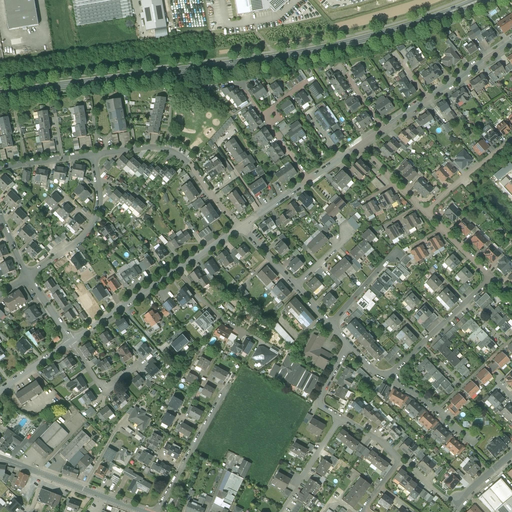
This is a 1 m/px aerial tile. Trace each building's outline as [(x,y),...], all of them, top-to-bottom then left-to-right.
[(3,0),(9,30),(39,25),(34,0),(3,0)] [(129,0),(72,0),(77,27),(133,17),(129,0)] [(148,0),(141,1),(143,13),(144,19),(146,31),(166,28),(161,0),(148,0)] [(263,0),(248,0),(250,13),(268,10),(270,8),(263,0)] [(263,0),(270,8),(274,13),(288,0),(263,0)] [(511,14),(498,24),(500,26),(504,32),(504,33),(511,27),(511,14)] [(489,26),(481,32),(481,33),(476,36),(480,43),(484,40),(487,43),(496,37),(489,26)] [(500,26),(494,29),(499,35),(504,32),(500,26)] [(478,28),(472,31),(476,36),(481,33),(481,32),(478,28)] [(472,31),(467,35),(470,40),(476,36),(472,31)] [(452,32),(447,36),(451,41),(456,37),(452,32)] [(472,43),(465,48),(469,55),(477,50),(472,43)] [(449,55),(441,61),(447,68),(455,62),(456,64),(460,60),(454,53),(450,48),(450,49),(446,52),(449,55)] [(408,55),(406,56),(408,59),(409,59),(410,61),(419,55),(415,50),(408,55)] [(389,55),(383,59),(386,64),(392,60),(389,55)] [(419,55),(410,61),(411,63),(411,65),(413,67),(419,63),(422,60),(419,55)] [(386,64),(384,65),(387,71),(396,65),(395,63),(395,61),(393,59),(392,60),(386,64)] [(499,63),(490,70),(492,73),(495,77),(496,76),(504,71),(505,70),(503,69),(499,63)] [(364,71),(360,65),(351,71),(353,74),(355,77),(363,72),(364,71)] [(396,65),(387,71),(391,76),(401,70),(399,67),(398,67),(396,65)] [(442,75),(435,65),(430,69),(436,78),(438,76),(439,76),(442,75)] [(436,78),(430,69),(421,75),(428,84),(430,83),(430,81),(436,78)] [(330,71),(325,74),(329,79),(333,76),(330,71)] [(333,76),(329,79),(332,85),(341,79),(339,77),(340,75),(338,73),(333,76)] [(495,77),(492,73),(488,76),(491,79),(494,83),(498,80),(496,76),(495,77)] [(482,75),(476,79),(482,88),(488,84),(482,75)] [(400,80),(398,82),(400,85),(401,85),(406,81),(407,81),(404,77),(400,80)] [(341,79),(332,85),(336,90),(344,84),(343,82),(343,80),(342,78),(341,79)] [(362,85),(361,85),(365,91),(374,85),(374,84),(370,79),(368,80),(362,85)] [(476,79),(470,83),(476,92),(482,88),(476,79)] [(406,81),(401,85),(402,87),(403,87),(406,91),(402,94),(404,97),(405,96),(406,98),(416,92),(411,85),(409,86),(406,81)] [(282,93),(276,83),(270,87),(273,92),(277,97),(282,93)] [(316,83),(309,88),(316,98),(323,93),(316,83)] [(267,94),(261,84),(256,88),(262,97),(267,94)] [(344,84),(336,90),(339,95),(344,92),(349,89),(347,86),(346,86),(344,84)] [(374,85),(365,91),(367,93),(367,94),(368,97),(374,93),(378,90),(374,85)] [(233,88),(223,90),(221,91),(226,97),(228,95),(227,95),(235,90),(233,88)] [(262,97),(256,88),(251,91),(253,95),(257,100),(262,97)] [(460,92),(458,93),(457,92),(451,96),(452,97),(456,103),(456,104),(457,104),(462,101),(463,101),(464,102),(465,103),(468,101),(468,100),(467,98),(468,97),(467,95),(463,89),(463,88),(460,90),(459,91),(460,92)] [(235,90),(227,95),(228,95),(231,100),(232,99),(240,93),(239,93),(236,89),(235,90)] [(240,93),(232,99),(235,103),(244,97),(241,92),(239,93),(240,93)] [(302,92),(294,98),(301,107),(307,103),(309,102),(306,98),(302,92)] [(244,97),(235,103),(238,108),(247,101),(244,97)] [(383,97),(375,102),(378,105),(385,100),(383,97)] [(120,99),(107,102),(108,113),(109,113),(111,123),(113,134),(126,131),(125,120),(124,120),(122,110),(120,99)] [(354,100),(347,105),(351,112),(353,111),(354,111),(356,110),(357,108),(360,106),(358,103),(356,99),(354,100)] [(378,105),(375,107),(377,110),(378,109),(379,111),(378,112),(381,116),(391,109),(390,108),(390,107),(390,104),(387,100),(386,100),(385,100),(378,105)] [(289,101),(281,107),(286,115),(295,109),(292,105),(289,101)] [(444,101),(436,106),(441,113),(449,107),(444,101)] [(319,112),(315,114),(315,116),(318,120),(327,114),(324,108),(323,108),(319,112)] [(247,114),(243,117),(246,121),(256,114),(253,110),(247,114)] [(47,111),(38,113),(34,113),(35,119),(39,119),(48,117),(47,111)] [(428,112),(420,118),(424,124),(426,127),(430,124),(428,122),(433,119),(428,112)] [(452,112),(448,114),(452,120),(456,117),(452,112)] [(365,113),(360,116),(367,126),(372,122),(365,113)] [(256,114),(246,121),(249,125),(258,119),(258,118),(256,114)] [(327,114),(318,120),(322,125),(331,119),(327,114)] [(360,116),(355,120),(357,122),(362,129),(367,126),(360,116)] [(424,124),(420,118),(415,121),(420,127),(424,124)] [(258,119),(249,125),(251,127),(251,128),(252,130),(256,128),(262,124),(258,119)] [(331,119),(322,125),(325,130),(326,130),(329,128),(335,125),(335,124),(331,119)] [(283,121),(276,126),(279,130),(287,125),(283,121)] [(297,122),(290,128),(292,131),(300,126),(297,122)] [(9,123),(0,125),(1,131),(11,129),(9,123)] [(453,129),(448,123),(445,125),(450,131),(453,129)] [(503,123),(497,128),(503,136),(506,133),(507,134),(509,132),(508,132),(510,130),(505,125),(503,123)] [(445,125),(444,124),(441,127),(447,134),(450,131),(445,125)] [(495,131),(489,124),(487,126),(489,129),(493,132),(495,131)] [(300,126),(292,131),(293,132),(289,135),(294,142),(297,140),(298,141),(302,139),(301,138),(300,137),(303,135),(300,131),(303,129),(300,126)] [(338,126),(331,131),(334,135),(339,131),(341,130),(338,126)] [(415,131),(410,126),(405,132),(412,139),(413,140),(418,134),(415,131)] [(425,133),(419,127),(415,131),(418,134),(421,137),(425,133)] [(11,129),(1,131),(3,137),(10,135),(12,135),(11,129)] [(261,132),(256,136),(259,141),(268,134),(267,132),(267,131),(266,129),(261,132)] [(493,132),(489,129),(485,133),(487,135),(485,137),(485,138),(487,141),(488,141),(492,146),(499,140),(493,132)] [(334,135),(329,137),(335,145),(344,139),(344,138),(341,134),(339,131),(334,135)] [(405,132),(404,131),(398,137),(402,141),(406,145),(406,144),(409,147),(412,144),(409,141),(412,139),(405,132)] [(268,134),(259,141),(263,146),(268,143),(273,139),(271,137),(270,137),(268,134)] [(3,137),(1,137),(2,143),(11,141),(10,135),(3,137)] [(233,139),(225,145),(227,149),(228,148),(233,155),(232,156),(235,159),(243,154),(233,139)] [(398,145),(392,140),(387,145),(395,153),(400,147),(398,145)] [(11,141),(2,143),(4,149),(12,147),(13,147),(11,141)] [(406,145),(402,141),(400,143),(407,149),(409,147),(406,144),(406,145)] [(490,147),(484,141),(481,142),(487,150),(490,147)] [(487,150),(481,142),(474,148),(475,149),(474,150),(477,153),(478,152),(480,155),(484,152),(484,151),(486,149),(487,150)] [(407,149),(400,143),(398,145),(400,147),(404,152),(407,149)] [(387,145),(386,144),(380,150),(384,154),(388,158),(391,155),(392,156),(394,156),(396,154),(395,153),(387,145)] [(271,148),(267,151),(271,156),(280,150),(276,145),(271,148)] [(280,150),(271,156),(274,161),(274,162),(279,159),(284,155),(280,150)] [(472,160),(463,151),(459,155),(461,157),(455,162),(457,164),(461,170),(472,160)] [(243,154),(235,159),(238,165),(242,162),(248,158),(247,157),(244,153),(243,154)] [(388,158),(384,154),(382,156),(389,162),(391,160),(388,158)] [(129,163),(122,156),(116,163),(116,164),(123,170),(126,166),(129,163)] [(248,158),(242,162),(244,165),(252,159),(249,156),(247,157),(248,158)] [(217,158),(215,158),(209,162),(218,174),(225,169),(217,158)] [(129,163),(126,166),(131,170),(137,163),(133,159),(129,163)] [(252,159),(244,165),(246,168),(252,164),(252,165),(255,163),(252,159)] [(452,163),(449,160),(446,162),(448,164),(449,164),(452,168),(455,166),(452,163)] [(209,162),(209,161),(208,161),(207,161),(206,162),(205,163),(203,165),(203,166),(204,168),(203,168),(209,176),(211,179),(218,174),(209,162)] [(359,161),(355,166),(354,165),(352,167),(353,167),(350,170),(354,174),(360,180),(369,171),(359,161)] [(406,162),(402,166),(399,170),(404,175),(411,169),(412,168),(406,162)] [(137,163),(131,170),(135,174),(137,171),(141,167),(137,163)] [(511,165),(510,163),(493,176),(497,181),(511,168),(511,165)] [(141,167),(137,171),(142,175),(144,173),(148,168),(143,164),(141,167)] [(246,168),(242,170),(246,176),(255,169),(252,165),(252,164),(246,168)] [(448,164),(443,169),(442,168),(450,178),(456,172),(452,168),(449,164),(448,164)] [(290,165),(285,168),(291,177),(296,174),(290,165)] [(155,170),(150,166),(148,168),(144,173),(148,177),(151,174),(155,170)] [(155,170),(151,174),(155,178),(158,175),(162,171),(157,167),(155,170)] [(162,171),(158,175),(163,179),(171,169),(169,171),(165,167),(162,171)] [(261,168),(256,171),(259,177),(264,174),(261,168)] [(291,177),(285,168),(280,172),(287,181),(291,177)] [(450,178),(442,168),(436,173),(436,174),(439,178),(443,182),(449,177),(450,178)] [(171,169),(163,179),(162,179),(163,180),(166,183),(167,183),(169,180),(176,173),(171,169)] [(417,174),(411,169),(404,175),(403,177),(409,182),(413,178),(417,174)] [(343,172),(342,171),(337,176),(346,185),(349,188),(349,187),(349,188),(352,185),(353,184),(353,183),(352,182),(351,181),(351,180),(348,177),(343,172)] [(30,173),(24,172),(22,181),(29,182),(30,173)] [(287,181),(280,172),(276,175),(275,175),(279,180),(282,184),(287,181)] [(419,172),(417,174),(413,178),(415,180),(421,174),(419,172)] [(436,173),(435,172),(431,175),(437,180),(439,178),(436,174),(436,173)] [(187,174),(182,177),(186,183),(190,179),(187,174)] [(421,174),(415,180),(417,182),(421,179),(424,176),(421,174)] [(5,175),(0,180),(0,187),(9,179),(5,175)] [(346,185),(337,176),(333,181),(339,187),(341,190),(346,185)] [(385,187),(375,178),(371,182),(379,190),(385,187)] [(9,179),(0,187),(4,192),(9,187),(13,182),(9,179)] [(262,179),(249,188),(254,196),(267,187),(262,179)] [(421,179),(417,182),(413,186),(419,192),(426,184),(421,179)] [(511,182),(510,180),(503,187),(511,197),(511,182)] [(189,182),(181,188),(186,195),(194,189),(189,182)] [(426,184),(419,192),(426,198),(431,193),(433,190),(426,184)] [(91,195),(81,185),(77,189),(87,199),(91,195)] [(228,185),(221,190),(225,196),(232,191),(228,185)] [(436,187),(433,190),(431,193),(434,196),(439,190),(436,187)] [(87,199),(77,189),(74,192),(84,202),(87,199)] [(194,189),(186,195),(190,202),(199,196),(194,189)] [(123,196),(116,190),(113,194),(110,198),(116,204),(119,201),(123,196)] [(235,191),(228,196),(232,203),(240,198),(235,191)] [(393,197),(390,191),(384,194),(390,204),(391,204),(393,208),(398,205),(396,201),(393,197)] [(8,196),(3,201),(7,205),(16,196),(12,192),(8,196)] [(51,198),(46,203),(50,206),(59,196),(56,193),(51,198)] [(129,198),(125,194),(123,196),(119,201),(123,205),(124,204),(129,198)] [(307,197),(304,194),(303,194),(299,198),(299,200),(303,204),(303,205),(305,207),(306,207),(306,208),(312,203),(307,197)] [(390,204),(384,194),(379,197),(382,203),(385,208),(390,204)] [(16,196),(7,205),(11,209),(16,204),(20,199),(16,196)] [(59,196),(50,206),(53,210),(57,206),(63,200),(59,196)] [(240,198),(232,203),(239,213),(242,212),(243,212),(244,211),(245,210),(244,210),(247,208),(246,207),(246,206),(245,205),(244,204),(247,203),(242,196),(240,198)] [(129,198),(124,204),(122,207),(126,211),(129,208),(130,206),(135,201),(131,197),(129,198)] [(197,205),(202,201),(200,198),(191,204),(193,208),(197,205)] [(339,198),(332,205),(339,212),(346,205),(339,198)] [(135,201),(130,206),(135,210),(141,203),(137,199),(135,201)] [(373,201),(367,204),(373,215),(379,211),(376,207),(373,201)] [(141,203),(135,210),(139,214),(146,207),(141,203)] [(293,203),(287,207),(290,210),(294,216),(299,212),(300,212),(297,208),(293,203)] [(57,214),(61,217),(71,207),(67,204),(61,210),(57,214)] [(209,204),(200,210),(205,217),(214,211),(209,204)] [(373,215),(367,204),(362,207),(368,218),(373,215)] [(339,212),(332,205),(325,212),(328,215),(331,219),(339,212)] [(452,206),(452,205),(449,209),(444,213),(446,216),(448,218),(457,210),(452,206)] [(71,207),(61,217),(64,221),(68,217),(74,211),(71,207)] [(15,213),(10,218),(15,222),(23,213),(19,209),(15,213)] [(286,213),(279,217),(280,218),(278,219),(281,224),(283,223),(285,225),(291,221),(290,218),(294,216),(290,210),(286,213)] [(457,210),(448,218),(451,221),(451,220),(453,222),(458,218),(461,214),(457,210)] [(214,211),(205,217),(210,224),(218,218),(214,211)] [(23,213),(15,222),(19,226),(23,221),(27,217),(23,213)] [(417,220),(414,214),(408,217),(414,227),(420,224),(417,220)] [(73,221),(69,225),(72,228),(82,218),(78,215),(73,221)] [(331,219),(328,215),(320,222),(324,226),(327,229),(334,222),(331,219)] [(414,227),(408,217),(403,220),(406,226),(409,231),(414,227)] [(82,218),(72,228),(76,232),(85,222),(82,218)] [(270,218),(258,226),(263,233),(271,228),(273,230),(276,227),(273,223),(270,218)] [(278,219),(273,223),(276,227),(281,224),(278,219)] [(462,222),(457,227),(459,230),(461,232),(469,224),(465,220),(465,219),(462,222)] [(322,229),(318,224),(315,227),(321,234),(323,236),(326,233),(322,229)] [(400,230),(397,224),(391,227),(397,238),(403,234),(400,230)] [(469,224),(461,232),(463,235),(464,234),(466,236),(471,232),(474,228),(469,224)] [(23,230),(18,235),(22,239),(31,230),(27,226),(23,230)] [(108,240),(110,238),(113,242),(115,241),(118,238),(115,234),(115,235),(113,233),(109,227),(109,226),(101,231),(103,233),(103,235),(104,236),(105,236),(108,240)] [(397,238),(391,227),(386,231),(392,241),(397,238)] [(31,230),(22,239),(26,243),(31,238),(35,234),(31,230)] [(375,237),(369,230),(361,237),(364,240),(368,244),(375,237)] [(177,238),(181,244),(191,237),(187,232),(177,238)] [(174,233),(168,237),(171,242),(177,238),(174,233)] [(475,236),(470,241),(472,243),(474,245),(483,237),(478,233),(475,236)] [(323,236),(321,234),(314,240),(321,248),(328,241),(323,236)] [(148,245),(139,236),(137,238),(145,247),(148,245)] [(437,237),(432,240),(438,250),(443,247),(437,237)] [(483,237),(474,245),(477,248),(477,247),(479,250),(484,245),(487,242),(487,241),(483,237)] [(171,242),(176,250),(182,245),(181,244),(177,238),(171,242)] [(321,248),(314,240),(307,247),(308,249),(313,254),(321,248)] [(368,244),(364,240),(357,247),(364,254),(366,257),(374,250),(368,244)] [(438,250),(432,240),(427,243),(430,248),(433,253),(438,250)] [(282,242),(274,249),(279,255),(287,248),(282,242)] [(30,247),(25,252),(30,256),(38,247),(34,243),(30,247)] [(237,250),(237,251),(239,253),(243,257),(249,252),(243,245),(237,250)] [(425,251),(422,246),(416,249),(422,259),(428,256),(425,251)] [(488,249),(484,254),(486,256),(485,256),(488,259),(496,250),(492,246),(488,249)] [(38,247),(30,256),(34,260),(42,251),(38,247)] [(162,247),(155,251),(161,260),(168,255),(162,247)] [(364,254),(357,247),(350,254),(354,259),(357,261),(364,254)] [(7,249),(0,252),(0,258),(2,257),(9,255),(7,249)] [(422,259),(416,249),(411,252),(415,258),(417,262),(422,259)] [(496,250),(488,259),(490,261),(491,261),(493,263),(497,258),(501,255),(496,250)] [(225,251),(218,256),(224,264),(231,259),(229,256),(225,251)] [(86,265),(79,254),(70,260),(77,271),(86,265)] [(407,255),(401,262),(405,266),(411,259),(407,255)] [(452,255),(444,263),(448,267),(456,259),(452,255)] [(145,259),(142,261),(144,263),(148,269),(154,264),(149,256),(145,259)] [(500,260),(497,262),(500,265),(506,259),(506,260),(507,259),(504,256),(500,260)] [(297,258),(289,265),(294,272),(302,264),(297,258)] [(417,262),(415,258),(412,260),(410,262),(415,267),(419,265),(417,262)] [(231,259),(224,264),(226,267),(233,263),(232,261),(231,259)] [(349,264),(344,259),(337,265),(344,273),(351,266),(349,264)] [(357,261),(354,259),(352,261),(356,266),(358,268),(361,265),(357,261)] [(456,259),(448,267),(452,271),(460,263),(456,259)] [(500,265),(497,268),(504,275),(506,272),(511,268),(507,265),(509,263),(506,260),(506,259),(500,265)] [(5,263),(0,264),(0,266),(2,270),(13,265),(11,260),(5,263)] [(212,260),(204,266),(204,265),(206,267),(210,273),(211,276),(212,276),(219,271),(219,270),(219,271),(212,260)] [(136,266),(135,264),(133,266),(134,268),(130,270),(130,271),(135,277),(141,273),(137,266),(136,266)] [(399,264),(392,273),(398,279),(402,275),(406,278),(409,274),(403,268),(399,264)] [(13,265),(2,270),(4,275),(15,270),(13,265)] [(337,265),(330,272),(335,278),(336,280),(337,279),(344,273),(337,265)] [(276,278),(266,267),(257,275),(260,279),(263,283),(264,283),(267,286),(271,282),(276,278)] [(465,268),(456,276),(460,280),(469,272),(465,268)] [(129,269),(121,275),(126,283),(135,277),(130,271),(130,270),(129,269)] [(388,270),(385,273),(384,273),(380,278),(380,279),(380,278),(386,284),(387,284),(390,280),(394,283),(398,279),(392,273),(387,269),(388,270)] [(209,283),(205,277),(204,277),(203,278),(197,270),(190,275),(194,281),(195,283),(196,283),(198,281),(203,288),(209,284),(209,283)] [(469,272),(460,280),(464,284),(466,283),(473,276),(469,272)] [(113,276),(107,281),(109,283),(108,284),(113,292),(120,288),(115,280),(115,279),(113,276)] [(434,276),(426,283),(430,288),(438,280),(434,276)] [(321,285),(315,278),(307,286),(313,292),(313,291),(317,287),(320,284),(321,285)] [(336,280),(335,278),(332,280),(339,287),(341,284),(339,282),(337,279),(336,280)] [(380,278),(372,287),(373,287),(379,293),(379,292),(383,288),(386,291),(390,287),(387,284),(386,284),(380,278),(380,279),(380,278)] [(51,280),(44,284),(49,291),(56,286),(51,280)] [(438,280),(430,288),(434,292),(442,284),(438,280)] [(276,287),(272,291),(277,296),(285,288),(280,283),(276,287)] [(464,284),(459,289),(463,293),(470,287),(466,283),(464,284)] [(56,286),(49,291),(51,293),(59,287),(58,285),(56,286)] [(99,301),(107,296),(100,285),(92,291),(99,301)] [(241,286),(237,289),(243,295),(247,292),(241,286)] [(59,287),(51,293),(53,296),(59,291),(61,290),(59,287)] [(372,287),(364,295),(365,296),(371,301),(375,297),(379,300),(382,296),(379,292),(379,293),(373,287),(372,287)] [(32,301),(25,288),(20,291),(26,302),(27,304),(32,301)] [(185,288),(181,291),(183,293),(176,298),(178,301),(179,300),(183,305),(189,301),(193,298),(192,298),(193,297),(185,288)] [(285,288),(277,296),(282,302),(290,294),(285,288)] [(446,288),(438,296),(442,300),(450,293),(446,288)] [(26,302),(19,291),(14,294),(11,295),(18,306),(26,302)] [(53,296),(52,296),(57,303),(64,298),(59,291),(53,296)] [(416,298),(412,293),(412,292),(411,291),(410,292),(410,291),(405,296),(405,297),(406,299),(404,301),(407,306),(416,298)] [(89,297),(86,293),(79,298),(87,310),(93,305),(88,298),(89,297)] [(450,293),(442,300),(446,305),(454,297),(450,293)] [(330,294),(322,301),(327,308),(335,300),(330,294)] [(481,298),(475,303),(479,308),(490,298),(486,294),(481,298)] [(11,295),(9,297),(4,301),(8,307),(10,311),(11,311),(18,306),(11,295)] [(371,301),(365,296),(364,295),(356,304),(359,306),(363,310),(364,310),(367,305),(371,309),(375,304),(371,301)] [(454,297),(446,305),(450,309),(458,301),(454,297)] [(64,298),(57,303),(62,310),(62,309),(68,305),(64,298)] [(170,298),(163,304),(169,311),(176,306),(170,298)] [(295,298),(284,308),(288,312),(289,311),(295,318),(305,309),(295,298)] [(416,298),(407,306),(411,310),(420,302),(416,298)] [(490,298),(479,308),(488,316),(489,316),(494,311),(494,310),(490,306),(494,302),(490,298)] [(68,305),(62,309),(64,312),(72,306),(70,303),(68,305)] [(231,312),(234,308),(229,303),(226,306),(231,312)] [(27,306),(21,312),(22,314),(24,313),(24,312),(30,309),(27,306)] [(30,309),(24,312),(24,313),(28,318),(38,311),(34,306),(30,309)] [(72,306),(64,312),(65,314),(72,310),(74,309),(72,306)] [(424,306),(416,314),(420,318),(428,310),(424,306)] [(498,307),(494,310),(494,311),(489,316),(488,316),(496,325),(497,324),(502,319),(498,315),(502,311),(498,307)] [(170,315),(165,309),(161,311),(164,316),(165,317),(170,315)] [(305,309),(295,318),(302,325),(301,326),(305,330),(315,321),(305,309)] [(65,314),(70,321),(76,317),(72,310),(65,314)] [(428,310),(420,318),(424,323),(432,315),(428,310)] [(38,311),(28,318),(31,323),(37,319),(41,316),(38,311)] [(151,311),(149,312),(149,313),(148,314),(147,314),(145,315),(145,316),(145,317),(146,318),(143,320),(146,324),(149,323),(152,327),(160,322),(159,320),(161,319),(157,314),(156,315),(153,311),(152,311),(151,311)] [(193,317),(196,320),(203,315),(200,311),(193,317)] [(208,316),(205,312),(203,315),(196,320),(194,322),(203,332),(206,329),(206,330),(211,326),(211,325),(215,321),(212,318),(210,315),(208,316)] [(424,323),(421,326),(424,330),(437,318),(433,313),(432,315),(424,323)] [(393,314),(385,322),(389,327),(397,319),(393,314)] [(511,328),(506,323),(507,322),(510,319),(506,315),(502,319),(497,324),(496,325),(508,338),(511,334),(511,331),(510,329),(511,328)] [(464,317),(432,348),(436,352),(448,341),(461,328),(468,321),(464,317)] [(468,321),(461,328),(465,333),(469,329),(473,333),(479,328),(471,318),(468,321)] [(38,321),(33,325),(35,328),(44,322),(42,319),(38,321)] [(124,319),(119,322),(119,321),(115,324),(120,331),(123,328),(124,330),(129,326),(124,319)] [(397,319),(389,327),(393,331),(401,323),(397,319)] [(355,320),(354,320),(353,321),(348,325),(346,328),(357,339),(356,340),(357,340),(365,332),(355,320)] [(285,332),(277,323),(272,327),(281,336),(285,332)] [(232,331),(221,325),(218,329),(217,329),(216,331),(215,332),(216,332),(214,334),(219,337),(220,335),(227,339),(230,334),(232,331)] [(405,327),(397,335),(401,339),(409,331),(405,327)] [(479,328),(473,333),(469,337),(473,341),(477,337),(481,342),(487,337),(488,336),(479,328)] [(38,330),(35,332),(33,330),(34,329),(33,329),(29,332),(26,334),(36,346),(38,345),(37,343),(41,341),(43,340),(43,339),(44,338),(38,330)] [(112,340),(106,331),(99,336),(105,345),(112,340)] [(409,331),(401,339),(405,343),(413,336),(409,331)] [(294,341),(285,332),(281,336),(289,346),(294,341)] [(375,342),(365,332),(357,340),(366,350),(373,344),(375,342)] [(314,336),(311,343),(309,342),(302,354),(316,362),(314,366),(323,371),(327,364),(328,364),(332,357),(318,350),(322,341),(324,342),(327,337),(320,333),(319,333),(317,337),(314,336)] [(184,337),(189,342),(190,344),(193,341),(187,334),(184,337)] [(236,337),(230,334),(227,339),(233,342),(236,337)] [(170,345),(177,353),(187,344),(189,342),(184,337),(182,335),(170,345)] [(413,336),(405,343),(409,348),(417,340),(413,336)] [(487,337),(481,342),(477,346),(481,350),(485,346),(490,351),(496,345),(488,336),(487,337)] [(121,345),(116,337),(113,340),(118,347),(121,345)] [(25,342),(23,340),(17,346),(24,354),(30,348),(26,344),(25,342)] [(253,345),(245,340),(242,347),(240,346),(238,345),(235,350),(236,350),(234,353),(236,354),(237,351),(239,352),(240,351),(247,355),(253,345)] [(448,341),(437,350),(446,359),(447,359),(446,358),(452,353),(448,349),(452,345),(448,341)] [(89,343),(82,348),(85,354),(84,354),(87,358),(94,353),(92,350),(93,349),(89,343)] [(232,347),(230,350),(234,353),(236,350),(235,350),(238,345),(235,343),(234,343),(232,347)] [(373,344),(366,350),(371,355),(378,349),(373,344)] [(144,345),(138,351),(141,355),(144,359),(151,353),(151,352),(148,349),(144,345)] [(125,346),(118,351),(120,355),(123,360),(125,362),(132,357),(125,346)] [(280,350),(272,346),(269,351),(276,355),(277,355),(280,350)] [(264,348),(261,348),(261,347),(258,348),(258,349),(253,358),(264,364),(276,355),(269,351),(264,348)] [(394,348),(383,358),(388,362),(398,352),(394,348)] [(378,349),(371,355),(376,360),(377,359),(383,354),(382,354),(381,354),(379,352),(380,351),(378,349)] [(456,349),(452,353),(446,358),(447,359),(446,359),(454,368),(455,367),(460,362),(456,357),(460,354),(456,349)] [(508,350),(504,354),(502,353),(498,357),(505,364),(509,360),(508,359),(511,354),(507,349),(508,350)] [(70,356),(63,361),(69,370),(76,365),(70,356)] [(294,360),(287,356),(280,368),(280,369),(285,372),(288,365),(290,366),(293,362),(294,360)] [(210,362),(202,357),(199,361),(197,360),(194,365),(196,367),(201,370),(205,371),(210,362)] [(498,357),(494,361),(495,362),(493,364),(497,369),(499,367),(501,368),(505,364),(498,357)] [(434,367),(426,358),(416,368),(420,372),(424,369),(428,373),(434,368),(434,367)] [(464,358),(460,362),(455,367),(454,368),(462,377),(469,371),(464,366),(468,362),(464,358)] [(99,364),(97,365),(102,372),(111,366),(106,359),(99,364)] [(306,371),(299,367),(299,366),(293,362),(290,366),(288,365),(285,372),(287,373),(283,379),(284,380),(290,383),(290,384),(310,394),(313,389),(316,385),(315,384),(318,378),(305,371),(306,371)] [(150,366),(145,370),(151,377),(155,373),(155,372),(158,370),(154,364),(152,363),(150,366)] [(493,364),(491,363),(489,365),(495,371),(497,369),(493,364)] [(51,367),(47,369),(43,371),(48,379),(49,379),(49,380),(50,380),(51,380),(51,379),(52,379),(52,378),(52,377),(59,372),(54,364),(50,367),(51,367)] [(269,375),(283,383),(284,380),(283,379),(287,373),(285,372),(280,369),(280,368),(275,365),(269,375)] [(495,371),(489,365),(487,367),(488,368),(493,373),(495,371)] [(354,371),(346,367),(342,375),(349,379),(354,371)] [(443,376),(434,367),(434,368),(428,373),(424,377),(428,381),(432,377),(436,382),(442,376),(442,377),(443,376)] [(228,374),(217,368),(214,373),(213,376),(223,382),(224,381),(227,374),(228,374)] [(488,368),(486,370),(485,369),(481,373),(487,381),(492,376),(491,375),(493,373),(488,368)] [(481,373),(476,377),(477,379),(475,381),(476,381),(480,386),(482,383),(483,385),(487,381),(481,373)] [(197,378),(192,375),(189,374),(185,382),(193,386),(195,381),(197,378)] [(139,375),(132,381),(138,388),(144,382),(139,375)] [(349,379),(342,375),(337,384),(340,386),(343,388),(345,384),(350,387),(353,381),(349,379)] [(451,385),(443,376),(442,377),(442,376),(436,382),(432,386),(436,390),(440,386),(445,391),(450,386),(451,385)] [(80,377),(67,386),(70,391),(76,387),(79,391),(86,386),(80,377)] [(36,381),(15,395),(22,405),(43,391),(36,381)] [(476,381),(473,383),(472,382),(468,386),(475,393),(479,389),(478,388),(480,386),(476,381)] [(389,388),(383,384),(381,387),(381,386),(379,388),(380,389),(378,393),(381,394),(380,395),(384,397),(387,391),(389,388)] [(215,390),(206,385),(201,393),(210,398),(215,390)] [(343,388),(340,386),(335,396),(340,399),(343,400),(348,391),(343,388)] [(454,390),(450,386),(445,391),(449,395),(454,390)] [(475,393),(468,386),(463,390),(465,391),(463,394),(467,398),(469,396),(470,397),(475,393)] [(390,393),(388,396),(391,398),(395,391),(396,391),(396,390),(393,388),(390,393)] [(396,391),(395,391),(391,398),(389,400),(392,402),(392,401),(395,403),(394,403),(395,403),(400,394),(396,391)] [(490,397),(487,400),(492,404),(500,396),(496,391),(490,397)] [(90,392),(83,397),(86,400),(85,401),(88,406),(95,401),(92,397),(93,396),(90,392)] [(122,395),(120,393),(117,396),(112,400),(114,401),(118,406),(119,406),(126,399),(127,400),(129,398),(124,392),(122,395)] [(404,396),(400,394),(395,403),(395,404),(395,403),(398,404),(397,405),(400,406),(402,404),(405,397),(404,396)] [(463,394),(460,396),(459,394),(455,398),(462,406),(466,402),(465,400),(467,398),(463,394)] [(487,395),(481,401),(484,404),(487,400),(490,397),(487,395)] [(500,396),(492,404),(496,408),(496,409),(500,405),(504,400),(500,396)] [(182,402),(173,397),(168,406),(176,411),(177,411),(182,402)] [(409,397),(405,404),(407,407),(413,401),(414,402),(414,401),(413,400),(409,397)] [(462,406),(455,398),(450,403),(451,404),(454,406),(456,408),(457,410),(462,406)] [(354,403),(351,406),(352,406),(356,410),(359,412),(358,413),(359,413),(361,412),(365,407),(358,399),(354,403)] [(118,406),(114,401),(110,405),(116,411),(120,407),(119,406),(118,406)] [(414,402),(413,401),(407,407),(405,409),(408,411),(410,413),(417,405),(414,402)] [(504,409),(500,413),(505,417),(511,409),(511,407),(509,404),(504,409)] [(365,407),(361,412),(368,420),(369,419),(375,413),(367,405),(365,407)] [(417,405),(410,413),(411,413),(413,415),(412,415),(415,417),(417,415),(422,409),(421,408),(417,405)] [(502,407),(500,405),(496,409),(496,408),(493,411),(496,413),(497,411),(502,407)] [(91,407),(84,413),(87,416),(93,410),(91,407)] [(113,414),(107,407),(103,410),(100,412),(99,412),(99,413),(105,420),(113,414)] [(201,412),(193,407),(193,408),(190,413),(188,416),(198,421),(201,416),(199,416),(201,412)] [(131,408),(126,413),(130,416),(134,409),(131,408)] [(145,413),(135,408),(134,409),(130,416),(128,420),(138,425),(137,428),(143,431),(150,419),(144,416),(145,413)] [(422,409),(417,415),(419,417),(425,411),(425,410),(422,408),(421,408),(422,409)] [(93,410),(87,416),(89,419),(96,413),(93,410)] [(419,417),(421,419),(426,413),(427,414),(428,413),(425,411),(419,417)] [(384,420),(376,412),(375,413),(369,419),(371,421),(372,421),(378,426),(380,424),(384,420)] [(105,420),(99,413),(96,415),(102,423),(105,420)] [(167,413),(161,423),(169,427),(175,418),(173,417),(167,413)] [(421,419),(419,421),(421,423),(423,425),(424,426),(431,417),(427,414),(426,413),(421,419)] [(393,420),(388,416),(384,420),(380,424),(384,429),(391,422),(393,420)] [(431,417),(424,426),(426,427),(426,428),(428,430),(430,428),(436,422),(435,421),(431,417)] [(325,426),(312,419),(306,429),(312,433),(320,437),(325,426)] [(436,422),(430,428),(432,430),(438,423),(435,420),(435,421),(436,422)] [(47,431),(38,439),(51,452),(68,434),(55,422),(47,431)] [(391,422),(384,429),(387,431),(389,428),(392,425),(393,424),(391,422)] [(432,430),(434,432),(440,426),(441,427),(441,426),(438,423),(432,430)] [(193,430),(182,424),(181,426),(178,431),(184,435),(189,437),(193,430)] [(434,432),(432,434),(437,438),(444,430),(441,427),(440,426),(434,432)] [(391,430),(388,433),(396,441),(404,433),(399,428),(397,430),(394,427),(391,430)] [(11,432),(8,429),(4,434),(5,435),(3,438),(6,440),(0,447),(0,450),(4,453),(13,441),(19,446),(23,440),(17,436),(20,432),(14,428),(11,432)] [(44,428),(28,443),(32,446),(38,439),(47,431),(44,428)] [(345,432),(342,430),(342,429),(336,437),(337,438),(337,437),(343,441),(341,442),(342,443),(347,435),(348,434),(345,432),(345,431),(345,432)] [(444,430),(437,438),(441,443),(443,440),(449,434),(448,433),(444,430)] [(63,450),(60,454),(68,462),(79,451),(90,439),(82,431),(63,450)] [(161,438),(154,433),(149,443),(150,444),(156,447),(161,438)] [(449,434),(443,440),(446,442),(451,436),(452,436),(449,433),(448,433),(449,434)] [(350,437),(347,435),(342,443),(343,442),(348,446),(347,447),(348,447),(353,439),(351,437),(350,437)] [(506,437),(504,435),(499,439),(505,446),(511,441),(506,437)] [(446,442),(445,443),(448,445),(453,439),(454,438),(451,436),(446,442)] [(499,438),(495,441),(494,440),(490,444),(491,446),(487,450),(494,458),(499,453),(500,453),(502,452),(502,451),(506,447),(505,446),(499,439),(499,438)] [(51,452),(38,439),(32,446),(46,460),(52,453),(51,452)] [(356,441),(354,439),(353,439),(348,447),(349,447),(354,451),(355,450),(359,444),(360,443),(359,443),(357,441),(356,441)] [(453,439),(448,445),(446,447),(450,451),(458,443),(453,439)] [(92,440),(86,447),(90,450),(96,444),(92,440)] [(403,444),(399,448),(404,452),(412,444),(408,440),(407,440),(403,444)] [(67,442),(61,448),(63,450),(70,444),(67,442)] [(301,447),(295,443),(290,452),(291,451),(297,454),(296,455),(297,455),(301,447)] [(458,443),(450,451),(455,455),(457,453),(462,447),(461,446),(458,443)] [(156,447),(150,444),(147,450),(148,450),(153,453),(156,447)] [(359,444),(355,450),(358,453),(363,446),(359,444)] [(412,444),(404,452),(409,457),(417,448),(412,444)] [(462,447),(457,453),(459,455),(465,448),(462,445),(461,446),(462,447)] [(129,461),(133,453),(122,447),(120,451),(121,452),(120,452),(124,455),(123,457),(120,455),(116,461),(120,463),(126,466),(128,463),(129,461)] [(172,447),(169,452),(167,454),(177,459),(179,456),(181,452),(179,451),(172,447)] [(301,447),(297,455),(297,454),(303,458),(303,459),(308,450),(306,449),(301,447)] [(117,453),(108,448),(103,458),(110,462),(111,463),(117,453)] [(419,448),(413,454),(416,456),(422,450),(419,448)] [(422,450),(416,456),(420,460),(424,456),(422,454),(424,452),(422,450)] [(79,451),(68,462),(72,465),(71,468),(73,469),(85,457),(79,451)] [(146,453),(144,451),(141,456),(138,455),(135,459),(147,466),(153,456),(151,455),(146,453)] [(374,453),(372,451),(371,451),(371,452),(366,458),(366,459),(367,458),(372,462),(371,464),(377,456),(378,455),(377,455),(375,453),(374,453)] [(73,469),(80,472),(79,472),(81,473),(83,472),(84,471),(90,464),(93,461),(86,455),(73,469)] [(426,457),(418,466),(423,470),(430,462),(431,462),(433,459),(428,455),(426,458),(426,457)] [(380,458),(377,456),(371,464),(372,464),(372,463),(377,467),(377,468),(383,460),(380,458)] [(478,461),(472,456),(469,459),(470,460),(471,460),(475,464),(478,461)] [(103,462),(101,466),(96,473),(96,474),(96,475),(96,476),(97,476),(98,476),(98,475),(99,475),(101,476),(101,477),(101,478),(102,478),(103,478),(104,478),(104,477),(104,476),(108,470),(106,469),(110,462),(106,460),(104,463),(103,462)] [(240,468),(238,471),(240,474),(239,477),(243,479),(251,464),(243,460),(240,468)] [(328,463),(323,460),(319,466),(326,471),(330,465),(331,464),(328,463)] [(386,462),(383,461),(383,460),(377,468),(378,468),(383,471),(383,472),(383,473),(384,472),(389,465),(389,464),(386,463),(386,462)] [(475,464),(471,460),(470,460),(466,465),(475,473),(479,468),(475,464)] [(430,462),(423,470),(427,474),(435,466),(431,462),(430,462)] [(171,469),(161,463),(160,466),(157,471),(167,477),(171,469)] [(90,464),(84,471),(90,474),(93,469),(90,467),(91,466),(90,464)] [(475,473),(466,465),(463,469),(472,477),(475,473)] [(71,468),(64,466),(61,474),(70,477),(73,469),(71,468)] [(236,466),(235,467),(234,467),(231,473),(239,477),(240,474),(238,471),(240,468),(236,466)] [(326,471),(319,466),(315,472),(322,477),(326,471)] [(458,474),(451,468),(447,472),(451,476),(452,475),(455,477),(458,474)] [(80,472),(73,469),(70,477),(77,479),(79,472),(80,472)] [(407,474),(401,469),(394,477),(400,482),(399,483),(400,483),(407,474)] [(231,473),(227,471),(219,490),(225,493),(227,489),(228,489),(237,493),(243,479),(239,477),(231,473)] [(28,476),(20,473),(16,485),(19,486),(18,489),(21,490),(25,484),(28,476)] [(143,479),(136,475),(132,473),(130,478),(133,480),(127,491),(130,492),(134,495),(134,494),(135,495),(136,494),(139,490),(138,489),(147,494),(152,485),(142,480),(143,479)] [(291,480),(277,473),(272,483),(285,491),(286,489),(291,480)] [(407,474),(400,483),(405,487),(404,489),(405,489),(412,480),(406,475),(407,474)] [(119,479),(113,475),(110,481),(116,485),(119,479)] [(451,476),(447,480),(446,480),(444,482),(444,483),(445,484),(447,484),(449,485),(449,487),(452,490),(459,481),(455,477),(452,475),(451,476)] [(360,478),(352,489),(349,487),(362,497),(362,496),(370,485),(359,477),(360,478)] [(311,480),(310,479),(303,490),(313,497),(320,486),(317,484),(311,480)] [(511,492),(501,479),(489,489),(503,505),(506,501),(511,496),(511,492)] [(417,485),(411,481),(412,480),(405,489),(410,493),(409,494),(410,494),(417,485)] [(422,491),(416,487),(417,485),(410,494),(416,499),(419,495),(422,491)] [(362,497),(349,487),(349,488),(352,490),(343,501),(342,500),(353,508),(361,497),(362,497)] [(52,507),(53,505),(57,506),(61,496),(41,489),(37,501),(52,507)] [(237,493),(228,489),(227,489),(225,493),(227,494),(224,499),(232,503),(237,493)] [(503,505),(489,489),(478,498),(490,511),(493,511),(494,511),(499,507),(503,505)] [(219,490),(213,506),(217,509),(217,510),(218,511),(220,507),(224,499),(227,494),(225,493),(219,490)] [(313,497),(303,490),(301,494),(300,493),(298,496),(299,496),(297,500),(304,504),(308,507),(311,503),(313,504),(317,499),(313,497)] [(393,502),(384,495),(378,503),(387,510),(393,502)] [(183,500),(175,496),(174,499),(171,506),(179,509),(183,500)] [(200,498),(197,505),(194,511),(203,511),(205,510),(200,508),(201,507),(202,507),(205,500),(200,498)] [(16,511),(22,506),(14,499),(6,507),(10,511),(16,511)] [(224,499),(220,507),(224,509),(228,511),(232,503),(224,499)] [(76,503),(70,501),(68,507),(78,510),(80,504),(76,502),(76,503)] [(503,505),(499,507),(503,511),(510,505),(506,501),(503,505)] [(499,507),(494,511),(511,511),(511,502),(510,505),(503,511),(499,507)] [(192,504),(188,503),(185,511),(186,511),(194,511),(197,505),(192,503),(192,504)]
